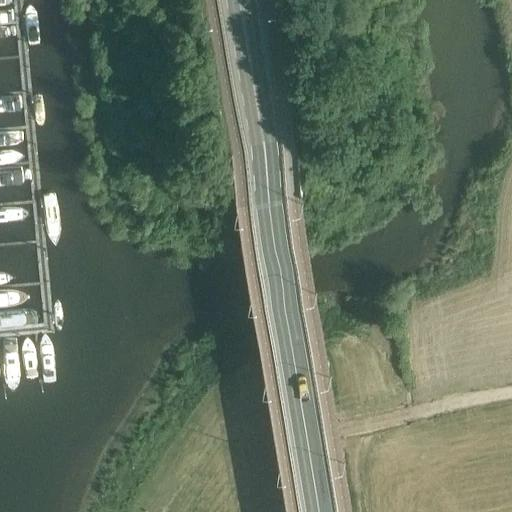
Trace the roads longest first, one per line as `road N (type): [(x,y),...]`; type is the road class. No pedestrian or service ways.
road 1 (secondary): [(321,511),(240,0)]
road 2 (track): [(364,430),(409,413),(511,396)]
